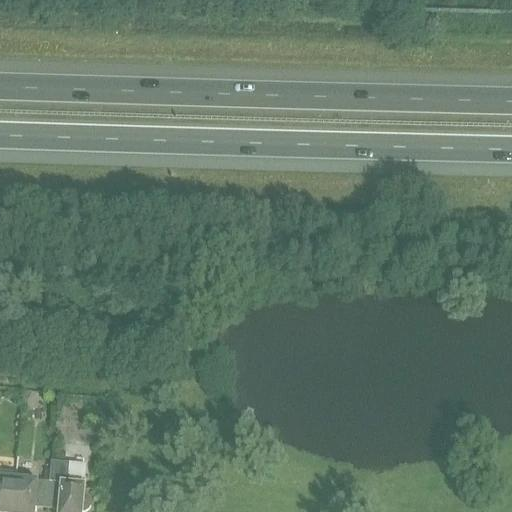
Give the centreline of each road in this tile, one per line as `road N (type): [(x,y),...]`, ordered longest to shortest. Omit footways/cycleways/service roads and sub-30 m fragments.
road 1 (motorway): [(0,137),(511,153)]
road 2 (motorway): [(511,103),(0,88)]
